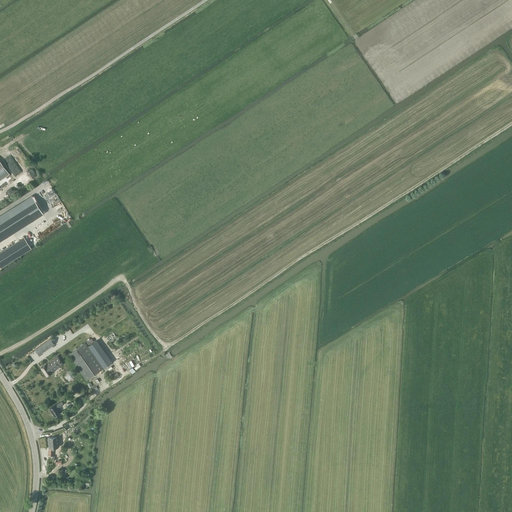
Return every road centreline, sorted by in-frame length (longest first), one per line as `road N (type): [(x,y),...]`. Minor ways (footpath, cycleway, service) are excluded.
road 1 (track): [(0,353),(117,278),(165,349),(511,123)]
road 2 (track): [(0,131),(205,0)]
road 3 (tertiary): [(31,511),(32,438),(0,372)]
